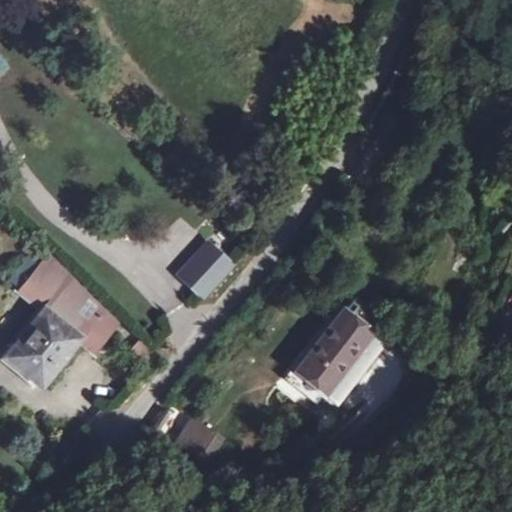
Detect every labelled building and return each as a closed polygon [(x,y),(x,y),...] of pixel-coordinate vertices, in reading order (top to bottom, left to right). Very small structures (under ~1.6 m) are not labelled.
[(223,265),(198,244),(169,279),(192,300),(223,265)] [(22,300),(57,331),(72,343),(99,320),(35,249),(23,259),(16,249),(0,263),(0,273),(3,276),(0,281),(22,300)] [(57,331),(22,300),(0,325),(0,356),(19,373),(57,331)] [(373,339),(345,317),(302,374),(331,396),(373,339)] [(158,406),(144,425),(166,440),(180,421),(158,406)] [(168,448),(204,471),(225,438),(189,415),(168,448)]
